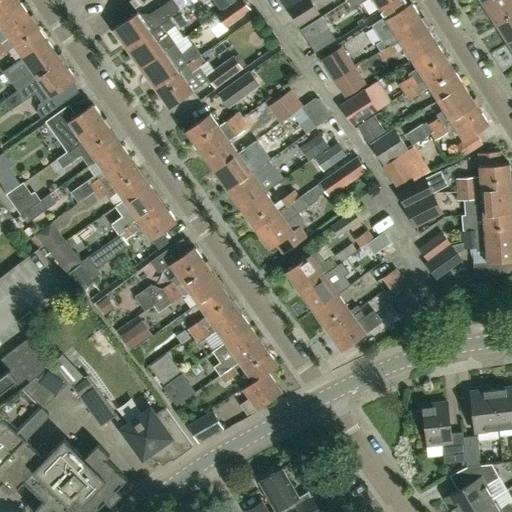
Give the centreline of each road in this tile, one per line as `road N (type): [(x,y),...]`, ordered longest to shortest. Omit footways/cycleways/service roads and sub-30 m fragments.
road 1 (residential): [(324,397),(43,0)]
road 2 (residential): [(137,511),(215,455),(324,397)]
road 3 (residential): [(324,397),(411,359),(511,339)]
road 4 (residential): [(511,123),(434,0)]
road 5 (residential): [(401,511),(324,397)]
